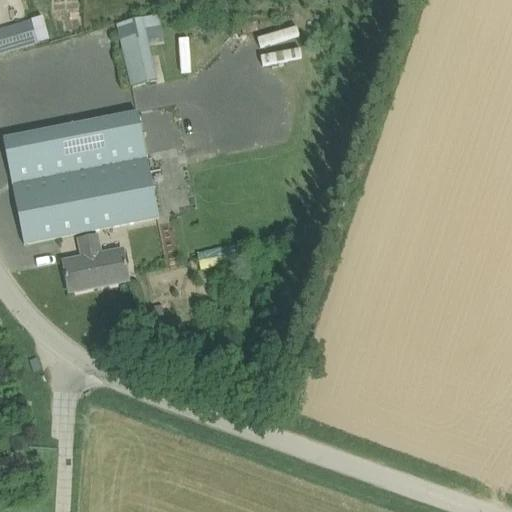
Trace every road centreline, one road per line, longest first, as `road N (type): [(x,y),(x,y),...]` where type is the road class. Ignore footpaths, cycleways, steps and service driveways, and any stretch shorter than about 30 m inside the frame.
road 1 (unclassified): [(475,511),(185,412),(64,348)]
road 2 (unclassified): [(57,511),(64,348)]
